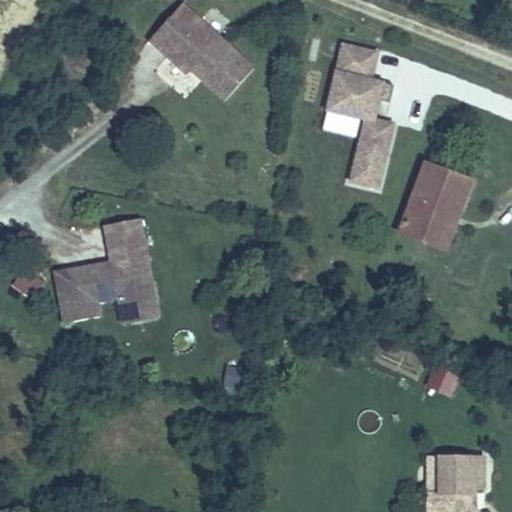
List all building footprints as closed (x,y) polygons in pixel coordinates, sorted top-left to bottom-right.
[(175,3),(143,40),(162,56),(166,52),(185,69),(219,99),(248,67),(175,3)] [(215,8),(206,16),(224,37),(233,29),(215,8)] [(373,44),(340,37),(326,103),(365,111),(352,172),(379,178),(392,114),(373,111),(377,91),(388,93),(391,76),(367,71),(373,44)] [(166,52),(162,56),(181,74),(185,69),(166,52)] [(461,202),(470,205),(483,171),(442,154),(412,222),(446,236),(461,202)] [(456,240),(470,205),(461,202),(446,236),(456,240)] [(52,277),(62,324),(97,317),(94,301),(115,297),(117,308),(138,304),(135,291),(140,284),(148,282),(136,219),(103,226),(111,265),(52,277)] [(155,316),(148,282),(140,284),(135,291),(138,304),(117,308),(120,323),(121,323),(155,316)] [(455,395),(459,372),(429,368),(425,390),(455,395)] [(452,482),(453,447),(440,447),(440,482),(452,482)] [(494,448),(453,447),(452,482),(440,482),(440,511),(490,511),(494,507),(479,495),(480,479),(494,478),(494,448)]
